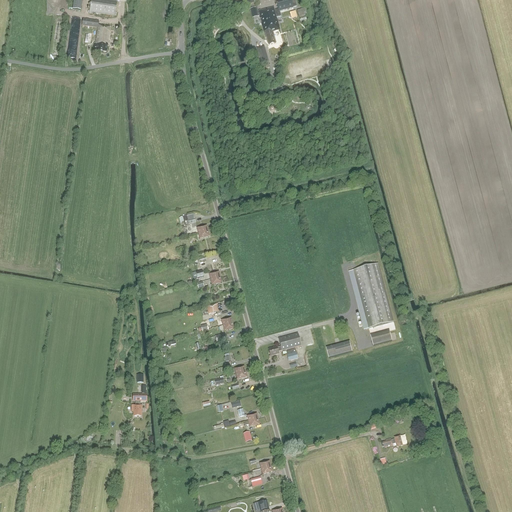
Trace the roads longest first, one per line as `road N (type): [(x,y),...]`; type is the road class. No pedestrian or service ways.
road 1 (tertiary): [(297,511),(181,52)]
road 2 (unclassified): [(181,52),(70,69),(0,59)]
